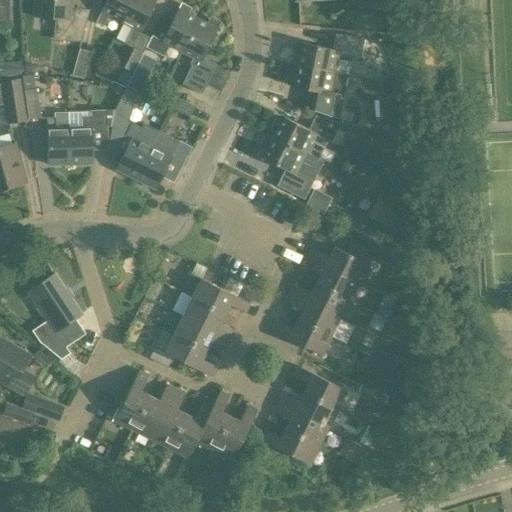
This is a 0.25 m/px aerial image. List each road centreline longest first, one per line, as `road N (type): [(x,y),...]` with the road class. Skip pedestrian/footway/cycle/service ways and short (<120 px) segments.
road 1 (residential): [(63,440),(110,341),(75,228)]
road 2 (residential): [(191,188),(250,63),(241,0)]
road 3 (residential): [(191,188),(229,205),(264,237),(276,283),(254,332)]
road 4 (residential): [(254,332),(247,329),(223,376),(266,396),(289,349)]
road 5 (residential): [(75,228),(166,230),(191,188)]
road 6 (tertiary): [(379,511),(511,470)]
